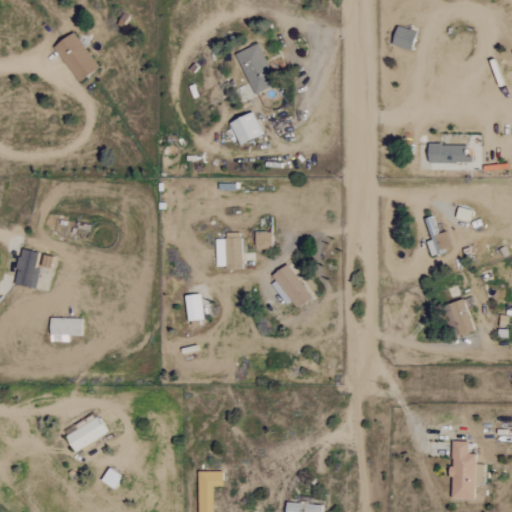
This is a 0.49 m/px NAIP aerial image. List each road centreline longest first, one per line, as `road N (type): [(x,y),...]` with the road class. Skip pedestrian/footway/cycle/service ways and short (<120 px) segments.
road 1 (track): [(366,511),(359,387),(371,253),(358,0)]
road 2 (track): [(0,67),(33,67),(57,79),(82,97),(89,114),(69,149),(40,156),(0,150)]
road 3 (track): [(366,228),(297,235),(276,262),(239,283)]
